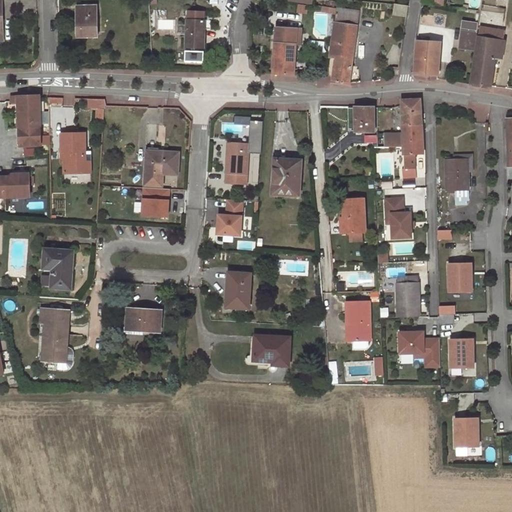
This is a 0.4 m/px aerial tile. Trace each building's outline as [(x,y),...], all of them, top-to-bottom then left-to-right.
[(395,15),(407,16),(409,6),(397,5),(395,15)] [(97,6),(77,6),(78,36),(97,36),(97,6)] [(336,58),(333,77),(332,81),(349,84),(349,82),(359,11),(338,8),(335,22),(333,30),(334,30),(332,44),(330,57),(336,58)] [(205,47),(205,20),(204,20),(204,12),(189,11),(189,20),(187,20),(186,47),(205,47)] [(276,27),(274,73),(294,75),(296,44),(300,44),(301,29),(276,27)] [(480,27),(471,83),(492,86),(496,57),(502,58),(505,41),(503,40),(505,31),(497,30),(480,27)] [(475,49),(478,32),(463,29),(460,46),(475,49)] [(441,42),(417,41),(415,74),(439,75),(441,42)] [(204,50),(186,50),(186,61),(204,61),(204,50)] [(40,95),(11,96),(11,102),(17,102),(20,147),(42,147),(41,126),(41,114),(40,98),(40,95)] [(402,101),(402,108),(403,124),(421,123),(421,113),(420,100),(402,101)] [(374,107),(355,107),(355,108),(355,131),(355,132),(370,132),(370,120),(374,120),(374,107)] [(247,125),(248,117),(235,116),(234,124),(247,125)] [(243,143),(237,143),(227,142),(225,183),(247,185),(249,153),(262,154),(264,122),(251,121),(251,117),(248,117),(247,125),(250,125),(249,143),(243,143)] [(421,123),(403,124),(403,133),(403,147),(404,155),(416,154),(423,153),(421,123)] [(60,153),(64,153),(63,174),(81,174),(82,153),(85,153),(85,152),(85,134),(61,133),(60,153)] [(403,147),(403,133),(384,133),(385,147),(403,147)] [(146,153),(144,185),(163,186),(163,173),(177,174),(179,154),(179,152),(159,151),(159,154),(146,153)] [(91,152),(85,152),(85,153),(82,153),(81,174),(90,174),(91,152)] [(179,154),(177,174),(185,174),(186,154),(179,154)] [(416,154),(404,155),(405,168),(417,167),(416,154)] [(467,200),(469,200),(468,171),(473,171),(473,154),(454,155),(454,160),(446,160),(447,190),(455,190),(456,205),(467,205),(467,200)] [(272,194),(299,195),(302,161),(274,159),(272,194)] [(405,168),(403,168),(403,178),(417,177),(417,167),(405,168)] [(0,196),(27,196),(27,174),(10,174),(10,176),(0,176),(0,196)] [(169,189),(144,187),(142,215),(166,217),(167,204),(165,204),(165,200),(168,200),(169,189)] [(243,200),(228,199),(227,215),(219,215),(218,234),(241,235),(243,200)] [(346,217),(347,233),(366,232),(364,199),(343,199),(344,217),(346,217)] [(403,199),(385,200),(386,215),(391,215),(392,224),(393,239),(412,238),(411,228),(411,223),(410,213),(404,213),(403,199)] [(452,229),(438,229),(438,238),(452,238),(452,229)] [(71,289),(71,287),(73,251),(44,249),(43,268),(52,269),(52,288),(71,289)] [(472,264),(449,264),(450,292),(473,292),(472,264)] [(231,285),(229,308),(249,309),(251,273),(228,272),(227,284),(231,285)] [(419,282),(397,283),(398,317),(420,316),(419,282)] [(346,302),(347,324),(352,323),(353,340),(370,340),(369,302),(346,302)] [(440,306),(441,324),(457,323),(456,305),(440,306)] [(142,328),(142,331),(161,332),(162,310),(127,308),(126,327),(142,328)] [(70,310),(41,309),(40,323),(45,323),(43,361),(58,362),(66,362),(67,347),(68,334),(70,310)] [(441,366),(441,339),(424,339),(424,332),(400,333),(401,354),(416,353),(416,358),(427,358),(427,367),(441,366)] [(290,337),(255,335),(254,335),(253,361),(273,362),(273,365),(288,366),(290,337)] [(474,339),(451,340),(451,368),(475,368),(474,339)] [(66,362),(58,362),(57,370),(63,370),(67,369),(69,367),(72,363),(73,360),(73,353),(73,350),(71,348),(67,347),(66,362)] [(384,357),(375,358),(376,376),(385,375),(384,357)] [(166,402),(48,403),(48,431),(166,431),(166,402)] [(480,418),(456,419),(457,447),(458,447),(469,447),(480,446),(480,418)] [(469,447),(458,447),(458,456),(469,456),(469,447)] [(57,511),(54,499),(7,511),(57,511)]
